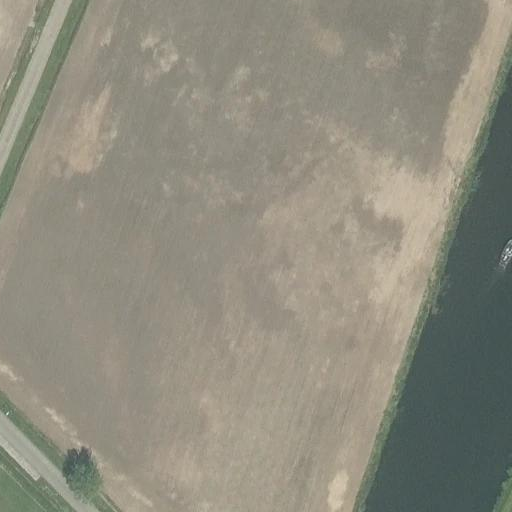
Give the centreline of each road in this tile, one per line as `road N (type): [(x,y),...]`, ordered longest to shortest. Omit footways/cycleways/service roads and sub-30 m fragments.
road 1 (residential): [(0,153),(63,0)]
road 2 (residential): [(85,511),(0,424)]
